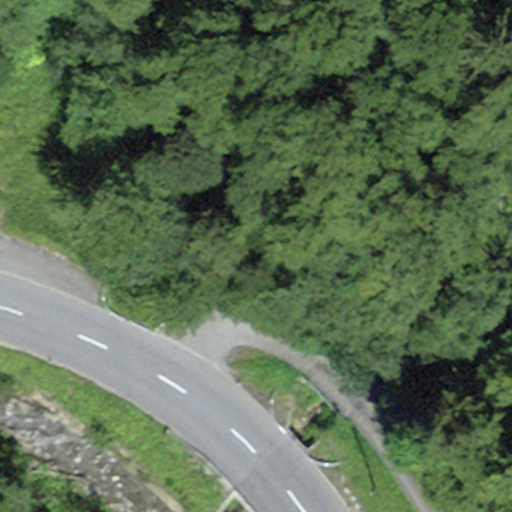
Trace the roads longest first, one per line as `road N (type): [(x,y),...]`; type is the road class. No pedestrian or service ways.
road 1 (primary): [(0,308),(150,369),(218,416),(295,511)]
road 2 (track): [(150,369),(218,343),(279,352),(354,402),(434,511)]
